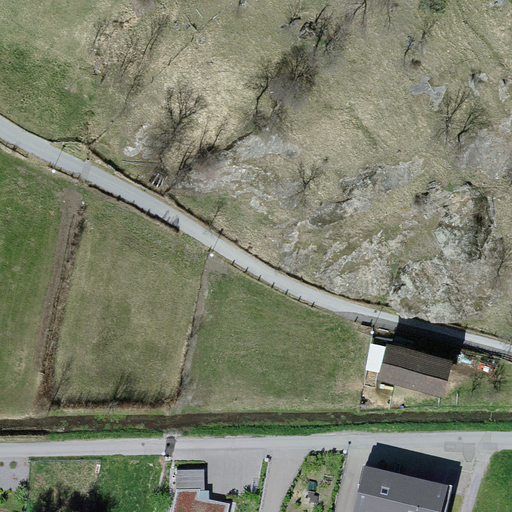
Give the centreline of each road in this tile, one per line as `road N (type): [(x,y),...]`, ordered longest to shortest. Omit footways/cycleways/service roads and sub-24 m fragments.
road 1 (residential): [(511,352),(375,318),(279,283),(0,126)]
road 2 (residential): [(511,437),(0,448)]
